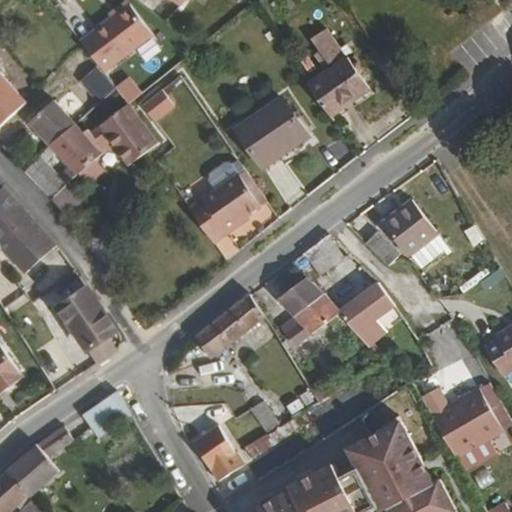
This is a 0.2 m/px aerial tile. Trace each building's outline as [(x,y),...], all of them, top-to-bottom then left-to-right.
[(128,5),(80,41),(98,65),(79,79),(96,102),(116,88),(103,71),(150,34),(128,5)] [(308,84),(330,115),(369,87),(349,57),(347,58),(327,29),(313,39),(333,68),(308,84)] [(0,74),(0,124),(25,102),(0,74)] [(175,105),(163,89),(143,106),(154,121),(175,105)] [(238,128),(262,165),(307,135),(282,98),(238,128)] [(126,103),(85,134),(76,124),(55,100),(30,122),(52,146),(25,171),(51,198),(65,215),(80,202),(66,185),(79,173),(88,181),(103,169),(96,160),(103,155),(115,144),(123,156),(133,161),(158,143),(126,103)] [(2,147),(10,154),(21,144),(14,135),(2,147)] [(187,205),(212,239),(240,219),(239,217),(266,198),(237,154),(229,160),(224,159),(208,168),(206,177),(213,187),(187,205)] [(0,247),(21,275),(55,248),(4,187),(0,189),(0,247)] [(408,253),(440,230),(416,196),(384,219),(408,253)] [(452,247),(440,230),(408,253),(418,266),(444,248),(446,251),(452,247)] [(366,242),(388,265),(398,253),(377,231),(366,242)] [(288,264),(306,278),(311,281),(348,254),(328,234),(288,264)] [(87,348),(116,329),(100,304),(79,276),(67,285),(74,296),(60,306),(87,348)] [(294,345),(340,311),(339,309),(331,298),(321,289),(311,281),(306,278),(279,297),(301,322),(286,333),(294,345)] [(370,322),(394,306),(377,284),(339,309),(340,311),(369,347),(381,338),(370,322)] [(210,356),(264,316),(250,295),(195,337),(210,356)] [(501,374),(511,367),(511,324),(495,335),(496,338),(483,346),(501,374)] [(26,380),(1,345),(0,345),(0,389),(3,387),(8,393),(26,380)] [(318,399),(340,386),(336,381),(331,383),(328,379),(312,390),(318,399)] [(99,435),(131,414),(128,410),(116,390),(83,413),(92,424),(99,435)] [(476,390),(431,416),(455,456),(462,469),(502,445),(494,432),(500,429),(476,390)] [(266,433),(279,425),(262,398),(249,408),(266,433)] [(92,424),(83,413),(36,444),(46,455),(92,424)] [(453,511),(458,509),(439,478),(433,482),(429,476),(398,414),(378,428),(379,430),(348,446),(358,462),(340,473),(332,461),(284,486),(286,490),(246,510),(247,511),(453,511)] [(235,451),(218,424),(193,440),(218,481),(245,464),(236,450),(235,451)] [(244,448),(252,462),(274,449),(266,435),(244,448)] [(46,455),(36,444),(8,470),(28,494),(30,496),(58,470),(46,455)] [(0,511),(8,511),(28,494),(8,470),(0,477),(0,511)] [(45,511),(33,499),(20,511),(45,511)] [(509,511),(503,502),(487,511),(509,511)]
